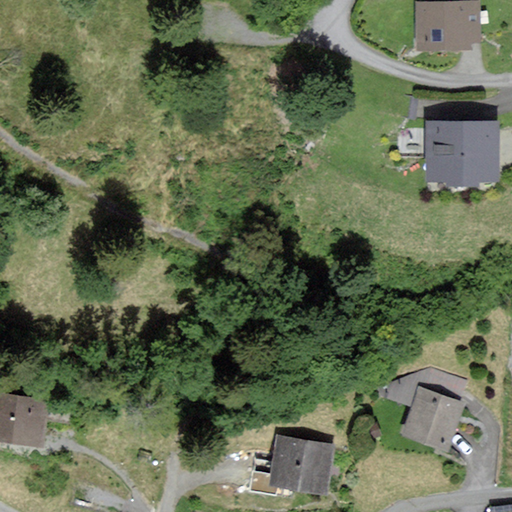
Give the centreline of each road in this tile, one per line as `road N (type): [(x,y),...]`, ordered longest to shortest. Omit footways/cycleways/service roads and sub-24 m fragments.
road 1 (residential): [(343,0),(345,33),(372,60),(459,82),(511,82)]
road 2 (unknown): [(434,406),(458,411),(459,436),(413,508)]
